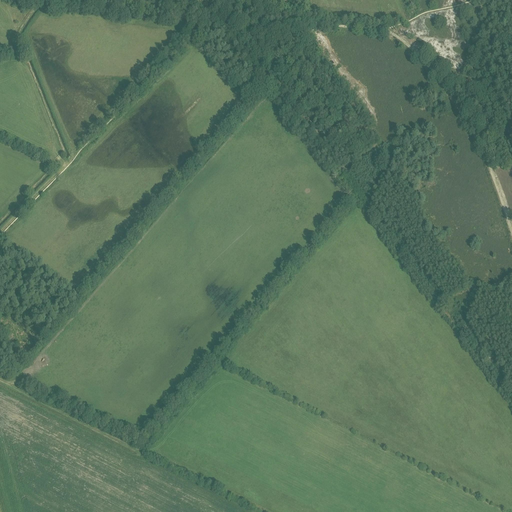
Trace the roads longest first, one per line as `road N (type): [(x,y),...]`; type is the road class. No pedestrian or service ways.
road 1 (track): [(0,379),(261,511)]
road 2 (track): [(383,30),(422,57),(461,109),(511,233)]
road 3 (track): [(249,12),(383,30)]
road 4 (track): [(25,34),(70,159)]
